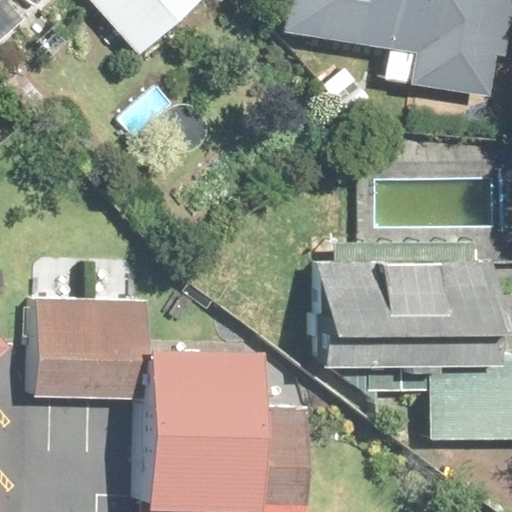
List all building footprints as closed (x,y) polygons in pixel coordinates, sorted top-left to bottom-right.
[(0,0),(0,41),(23,20),(2,0),(0,0)] [(192,0),(73,0),(125,59),(192,0)] [(264,0),(262,35),(372,46),(369,83),(486,94),(495,0),(264,0)] [(478,259),(288,260),(288,369),(408,368),(408,444),(511,443),(511,355),(479,355),(478,259)] [(126,299),(20,297),(17,396),(120,399),(117,507),(129,508),(128,511),(298,511),(301,407),(239,405),(240,351),(125,348),(126,299)]
